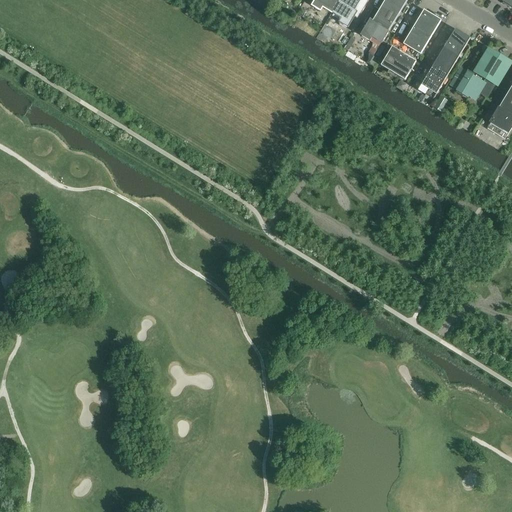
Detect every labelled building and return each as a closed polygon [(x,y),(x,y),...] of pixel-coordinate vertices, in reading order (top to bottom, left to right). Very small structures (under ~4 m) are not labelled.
[(315,0),(312,6),(321,11),(323,8),(332,13),(340,0),(315,0)] [(340,0),(332,13),(341,19),(339,23),(348,28),(357,13),(360,15),(369,0),(340,0)] [(361,36),(370,41),(372,38),(382,44),(389,32),(408,1),(406,0),(385,0),(380,10),(375,7),(367,19),(370,21),(361,36)] [(421,55),(441,21),(432,15),(424,11),(407,39),(405,42),(403,45),(421,55)] [(471,39),(456,30),(444,49),(459,58),(471,39)] [(381,43),(374,56),(380,59),(388,47),(381,43)] [(390,46),(379,64),(382,66),(381,67),(405,81),(416,62),(396,50),(390,46)] [(459,58),(444,49),(433,67),(448,76),(459,58)] [(489,50),(475,73),(487,80),(495,85),(498,87),(511,64),(489,50)] [(375,68),(380,59),(374,56),(370,53),(369,55),(369,60),(367,63),(375,68)] [(422,86),(437,95),(448,76),(433,67),(422,86)] [(458,90),(458,91),(468,97),(468,96),(475,100),(480,93),(487,97),(495,85),(487,80),(485,84),(461,70),(451,86),(458,90)] [(511,128),(511,87),(489,125),(490,125),(491,124),(508,134),(507,135),(508,136),(511,128)] [(445,106),(448,101),(441,96),(437,104),(440,106),(441,104),(445,106)]
